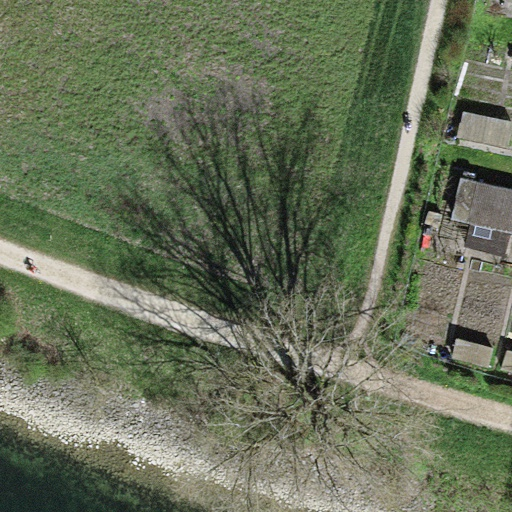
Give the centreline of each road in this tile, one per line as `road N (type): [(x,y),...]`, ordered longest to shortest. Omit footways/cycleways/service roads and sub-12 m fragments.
road 1 (track): [(355,369),(0,239)]
road 2 (track): [(511,413),(355,369)]
